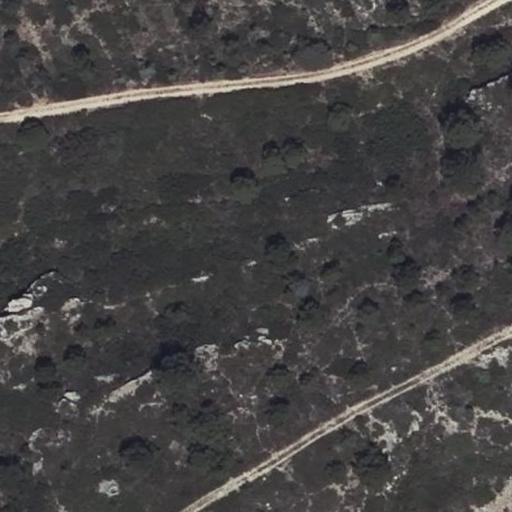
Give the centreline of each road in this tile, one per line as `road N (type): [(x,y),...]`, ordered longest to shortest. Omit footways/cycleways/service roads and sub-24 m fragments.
road 1 (track): [(505,0),(403,55),(0,115)]
road 2 (track): [(511,334),(469,349),(284,453),(196,511)]
